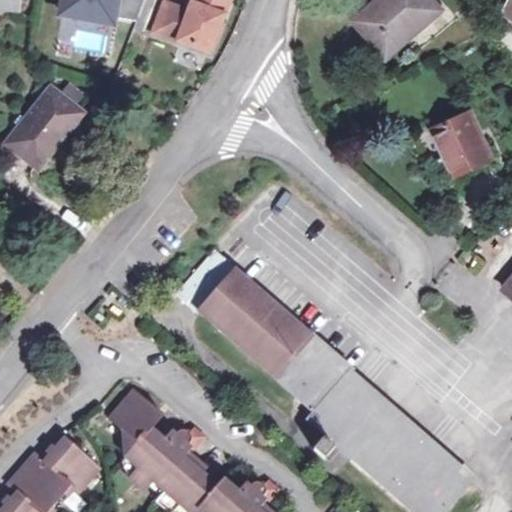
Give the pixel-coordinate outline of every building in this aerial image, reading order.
[(0,0),(0,10),(16,12),(17,0),(0,0)] [(132,30),(142,0),(62,0),(59,21),(62,22),(63,17),(93,23),(93,28),(110,31),(111,26),(132,30)] [(208,53),(228,0),(195,0),(194,5),(191,4),(188,11),(164,3),(153,32),(208,53)] [(378,0),(353,21),(386,60),(443,11),(433,0),(378,0)] [(63,17),(62,22),(93,28),(93,23),(63,17)] [(495,43),(507,55),(511,49),(511,44),(499,35),(495,43)] [(34,70),(26,81),(41,92),(49,81),(34,70)] [(68,85),(60,95),(75,108),(84,96),(68,85)] [(75,108),(60,95),(50,87),(5,144),(36,171),(82,114),(75,108)] [(443,159),(452,177),(492,159),(471,113),(431,131),(443,159)] [(439,183),(452,177),(443,159),(431,165),(439,183)] [(177,298),(199,317),(239,272),(217,253),(177,298)] [(202,315),(317,416),(309,425),(409,511),(447,511),(474,482),(237,275),(202,315)] [(511,279),(502,292),(511,299),(511,279)] [(148,426),(158,413),(134,390),(109,419),(122,430),(123,451),(127,454),(127,455),(126,457),(140,470),(132,479),(146,492),(154,482),(167,494),(159,504),(168,511),(175,511),(181,506),(187,511),(262,511),(260,510),(267,503),(270,505),(280,493),(268,483),(265,487),(264,486),(262,485),(260,484),(257,484),(254,486),(252,489),(248,486),(241,494),(225,480),(219,488),(186,459),(193,451),(195,453),(207,439),(196,429),(191,434),(189,433),(188,431),(186,431),(184,431),(182,431),(180,433),(176,437),(172,432),(165,441),(153,430),(148,426)] [(164,417),(158,413),(148,426),(153,430),(164,417)] [(44,511),(50,506),(61,493),(69,484),(76,490),(79,492),(100,468),(68,440),(59,451),(53,457),(47,464),(38,457),(11,486),(20,495),(15,501),(8,509),(4,511),(44,511)] [(317,451),(328,462),(335,452),(324,442),(317,451)] [(53,457),(59,451),(53,446),(47,453),(53,457)] [(69,484),(61,493),(68,500),(76,490),(69,484)] [(8,509),(15,501),(9,496),(2,504),(8,509)]
